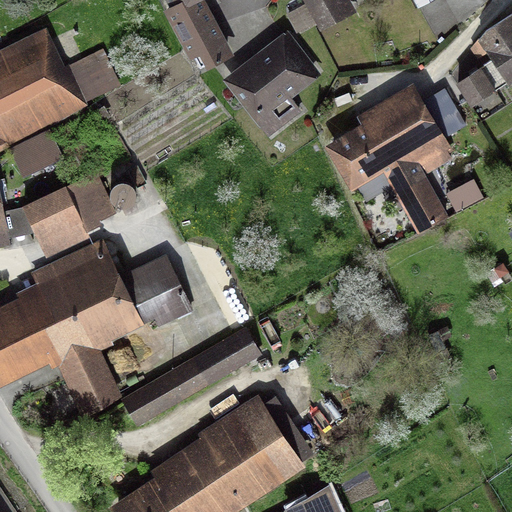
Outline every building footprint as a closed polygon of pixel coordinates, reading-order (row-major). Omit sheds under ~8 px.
[(196,0),(191,0),(168,11),(197,69),(224,55),(196,0)] [(302,0),(318,30),(346,16),(338,0),(302,0)] [(511,80),(511,17),(475,38),(488,61),(456,79),(471,104),(511,80)] [(264,117),(317,77),(289,39),(235,79),(264,117)] [(45,52),(0,71),(0,140),(71,109),(45,52)] [(410,96),(335,140),(364,190),(385,177),(416,229),(446,212),(418,164),(442,150),(410,96)] [(50,135),(19,148),(27,167),(57,154),(50,135)] [(81,145),(70,149),(76,164),(87,160),(81,145)] [(89,176),(25,207),(40,238),(104,207),(89,176)] [(46,300),(0,323),(0,376),(1,378),(95,331),(103,347),(185,305),(163,261),(115,285),(95,245),(33,276),(46,300)] [(249,332),(126,401),(139,423),(261,354),(249,332)] [(99,363),(68,378),(83,410),(115,395),(99,363)] [(125,511),(202,511),(233,492),(241,504),(312,456),(269,394),(202,440),(212,453),(125,511)] [(338,511),(330,489),(288,506),(290,511),(338,511)]
